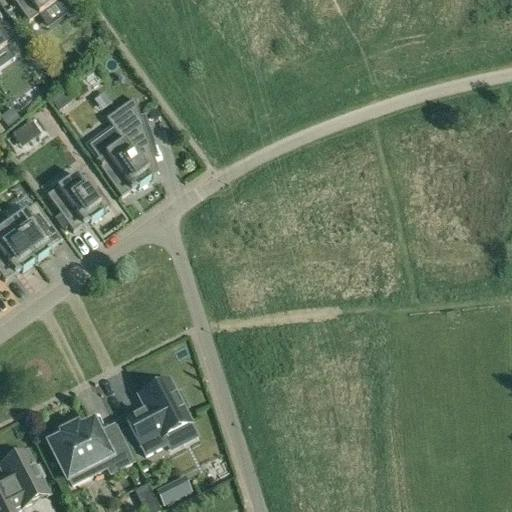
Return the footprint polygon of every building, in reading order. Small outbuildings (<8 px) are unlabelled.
[(54,0),(10,0),(28,24),(57,4),(54,0)] [(65,93),(51,103),(58,114),(72,104),(65,93)] [(106,122),(111,129),(84,149),(95,164),(121,200),(122,199),(136,189),(138,192),(152,182),(150,179),(157,174),(158,176),(158,175),(134,100),(133,101),(134,102),(126,107),(106,122)] [(31,123),(12,136),(17,143),(36,129),(31,123)] [(76,178),(47,198),(73,235),(74,234),(74,233),(88,223),(90,226),(104,216),(102,214),(109,208),(96,190),(89,196),(76,178)] [(35,207),(8,226),(36,265),(48,257),(45,254),(60,244),(61,243),(35,207)] [(22,275),(36,265),(8,226),(0,231),(0,277),(5,284),(6,283),(6,282),(20,272),(22,275)] [(140,399),(146,412),(126,422),(145,460),(167,448),(163,440),(190,427),(183,414),(188,412),(180,396),(175,398),(168,384),(140,399)] [(64,441),(49,448),(67,484),(69,483),(72,488),(89,480),(87,474),(104,465),(110,476),(132,465),(114,429),(98,437),(92,427),(78,434),(76,430),(62,437),(64,441)] [(26,456),(0,468),(0,470),(5,480),(0,482),(0,511),(12,511),(20,508),(22,511),(35,505),(31,498),(44,491),(40,483),(44,481),(38,469),(34,471),(26,456)] [(163,508),(184,497),(177,485),(157,495),(163,508)] [(142,501),(150,497),(145,488),(135,493),(138,500),(142,501)]
